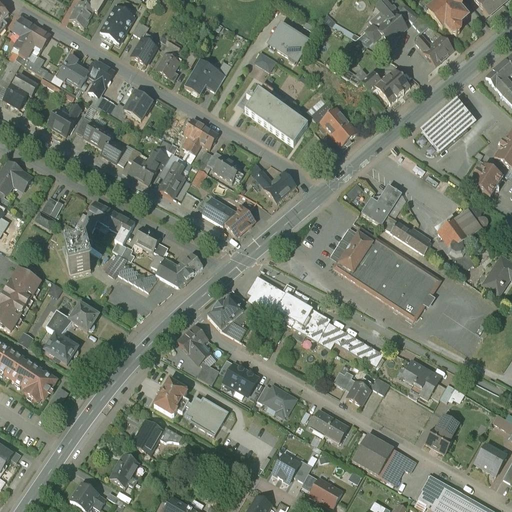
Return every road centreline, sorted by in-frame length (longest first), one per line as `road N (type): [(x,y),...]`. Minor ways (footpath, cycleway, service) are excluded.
road 1 (residential): [(511,510),(246,359),(214,339),(188,308)]
road 2 (residential): [(4,0),(296,174),(316,199)]
road 3 (secondary): [(188,308),(107,392),(22,511)]
road 4 (residential): [(223,278),(189,245),(0,147)]
road 5 (secondary): [(511,32),(316,199)]
road 6 (secondary): [(316,199),(223,278)]
